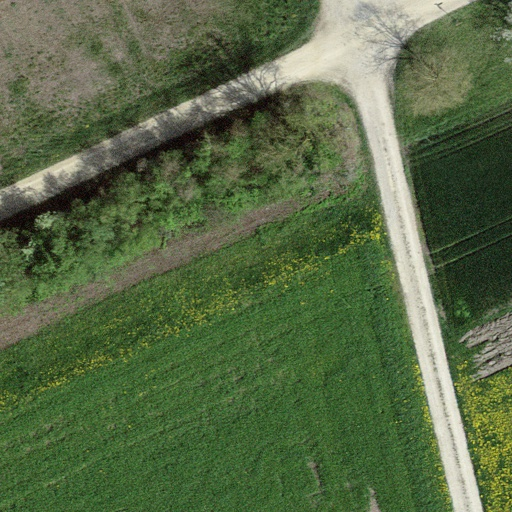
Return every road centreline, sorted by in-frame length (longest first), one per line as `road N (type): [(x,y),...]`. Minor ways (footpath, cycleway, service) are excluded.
road 1 (track): [(353,40),(466,511)]
road 2 (track): [(353,40),(0,211)]
